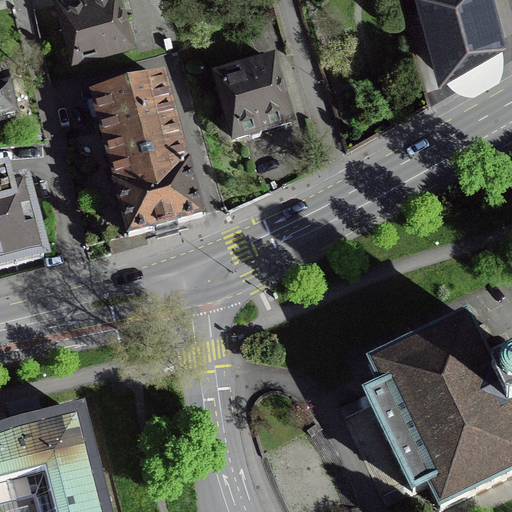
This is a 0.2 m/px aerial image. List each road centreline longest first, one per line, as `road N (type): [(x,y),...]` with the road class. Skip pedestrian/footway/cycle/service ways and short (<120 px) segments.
road 1 (residential): [(86,309),(19,0)]
road 2 (residential): [(241,511),(214,389),(209,283)]
road 3 (residential): [(352,214),(285,0)]
road 4 (primary): [(352,214),(511,123)]
road 5 (primary): [(209,283),(352,214)]
road 6 (primary): [(86,309),(209,283)]
